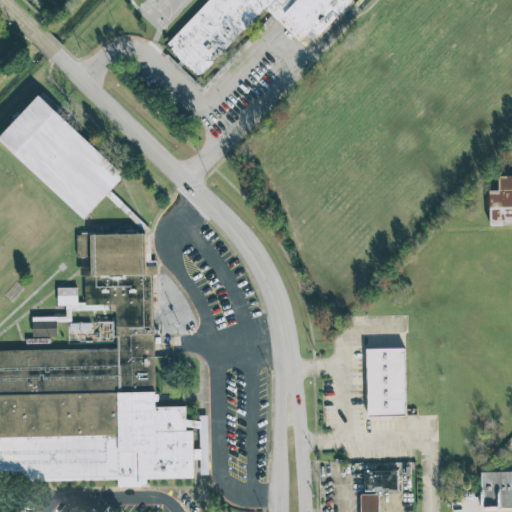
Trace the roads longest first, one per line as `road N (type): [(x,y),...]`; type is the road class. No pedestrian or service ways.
road 1 (residential): [(2,0),(239,232),(272,284),(290,358)]
road 2 (residential): [(303,511),(299,384),(290,358)]
road 3 (residential): [(290,358),(279,384),(279,508)]
